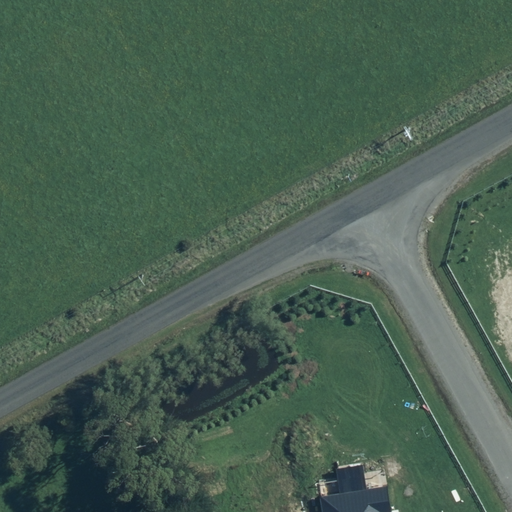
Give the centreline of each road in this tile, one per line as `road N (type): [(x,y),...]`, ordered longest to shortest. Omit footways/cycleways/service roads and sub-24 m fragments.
road 1 (unclassified): [(0,398),(362,195)]
road 2 (residential): [(362,195),(511,466)]
road 3 (unclassified): [(362,195),(511,113)]
